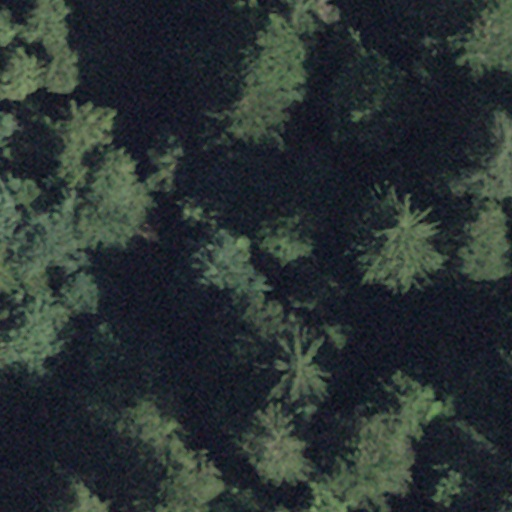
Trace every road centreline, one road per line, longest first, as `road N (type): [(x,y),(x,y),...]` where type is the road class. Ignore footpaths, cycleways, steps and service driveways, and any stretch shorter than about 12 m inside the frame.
road 1 (track): [(117,0),(130,24),(145,137),(130,277),(0,492)]
road 2 (track): [(148,511),(169,490),(387,401),(487,320),(511,274)]
